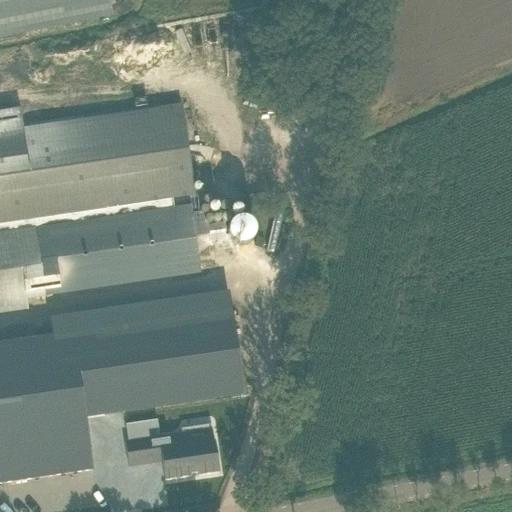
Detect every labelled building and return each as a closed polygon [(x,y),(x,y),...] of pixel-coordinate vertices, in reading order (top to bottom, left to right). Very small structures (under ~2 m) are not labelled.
[(0,0),(0,37),(111,15),(108,0),(0,0)] [(0,314),(28,310),(26,300),(44,297),(200,274),(194,233),(207,231),(208,231),(207,225),(205,211),(191,213),(190,205),(173,208),(172,198),(194,196),(180,107),(158,110),(158,106),(21,126),(19,107),(0,109),(0,314)] [(255,233),(254,230),(253,227),(252,225),(250,223),(247,221),(245,220),(242,219),(239,219),(236,220),(233,221),(231,223),(229,226),(227,228),(227,231),(227,234),(227,237),(229,240),(230,242),(233,244),(235,246),(238,247),(241,247),(244,246),(247,245),(249,244),(252,242),(253,239),(254,236),(255,233)] [(208,231),(207,231),(208,242),(224,239),(222,223),(207,225),(208,231)] [(230,311),(0,345),(0,484),(92,471),(84,420),(243,396),(230,311)] [(182,434),(124,443),(128,468),(161,463),(164,482),(190,478),(189,475),(196,474),(197,477),(218,474),(213,442),(213,443),(210,426),(209,426),(181,431),(182,434)]
